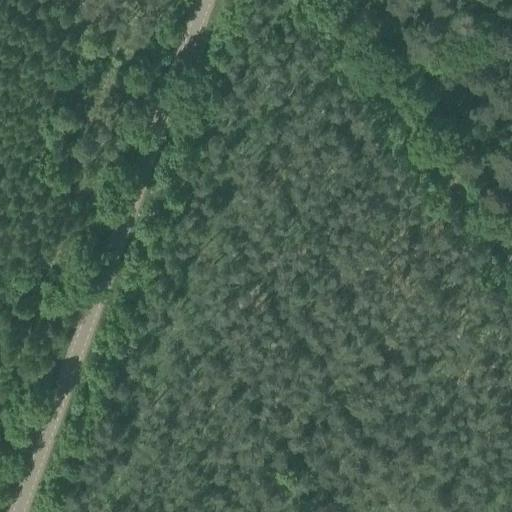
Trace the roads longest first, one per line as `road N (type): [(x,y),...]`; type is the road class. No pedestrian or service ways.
road 1 (unclassified): [(18,511),(204,0)]
road 2 (track): [(511,260),(315,0)]
